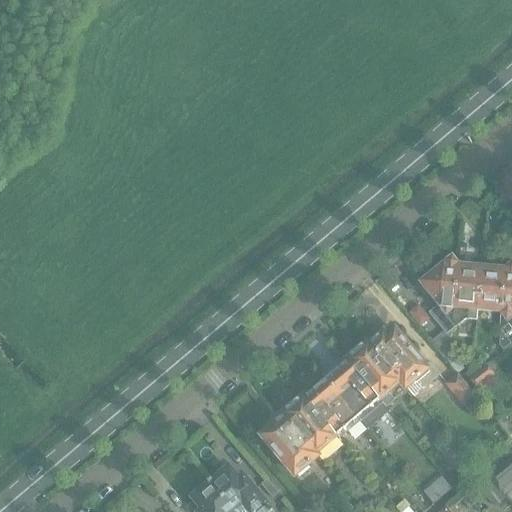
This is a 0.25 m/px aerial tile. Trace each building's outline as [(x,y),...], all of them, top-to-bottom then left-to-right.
[(455,310),(455,309),(460,267),(453,259),(422,284),(444,310),(435,317),(446,331),(442,335),(441,333),(431,341),(440,353),(450,345),(451,346),(453,331),(458,327),(454,322),(455,310)] [(511,265),(507,269),(500,337),(500,342),(511,332),(511,265)] [(479,311),(482,269),(460,267),(455,309),(479,311)] [(500,337),(507,269),(505,271),(482,269),(479,311),(501,313),(500,327),(500,337)] [(370,346),(406,389),(418,379),(426,388),(441,376),(431,363),(426,368),(396,332),(388,338),(385,334),(370,346)] [(406,389),(370,346),(367,342),(345,360),(349,364),(380,401),(390,413),(387,409),(397,402),(389,394),(401,384),(406,389)] [(463,362),(454,369),(460,378),(470,371),(463,362)] [(390,413),(380,401),(349,364),(328,382),(358,419),(359,419),(369,431),(390,413)] [(471,380),(478,389),(495,376),(487,367),(471,380)] [(480,402),(474,395),(458,375),(447,385),(463,404),(464,403),(470,411),(480,402)] [(337,437),(358,419),(328,382),(306,400),(337,437)] [(337,437),(306,400),(303,396),(281,414),(285,419),(317,458),(319,457),(316,454),(337,437)] [(295,477),(317,458),(285,419),(263,437),(295,477)] [(459,474),(471,464),(450,440),(439,450),(459,474)] [(273,511),(269,507),(243,476),(239,480),(229,468),(211,484),(235,511),(273,511)] [(479,488),(494,508),(504,500),(489,481),(479,488)] [(235,511),(211,484),(193,499),(203,511),(201,511),(235,511)] [(434,505),(439,501),(429,489),(424,493),(434,505)] [(410,511),(409,511),(411,509),(406,502),(399,508),(401,511),(410,511)]
